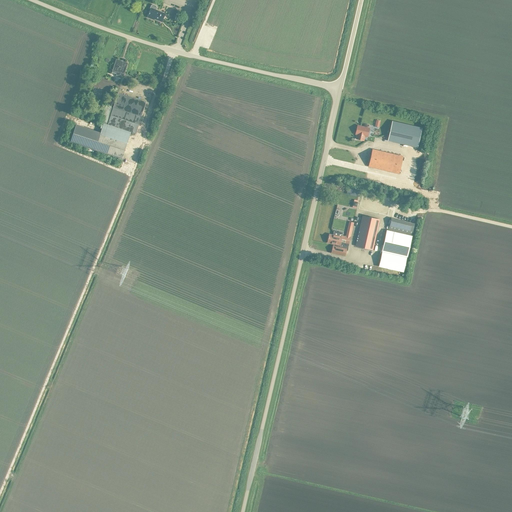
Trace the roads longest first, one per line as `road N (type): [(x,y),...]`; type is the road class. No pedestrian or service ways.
road 1 (unclassified): [(247,511),(341,90)]
road 2 (track): [(135,166),(0,494)]
road 3 (unclassified): [(341,90),(163,46),(36,0)]
road 4 (track): [(408,179),(413,154),(448,160),(485,0)]
road 5 (track): [(511,227),(429,208),(408,179),(356,163),(348,147),(329,142)]
road 6 (track): [(306,247),(369,263),(384,211),(429,208)]
